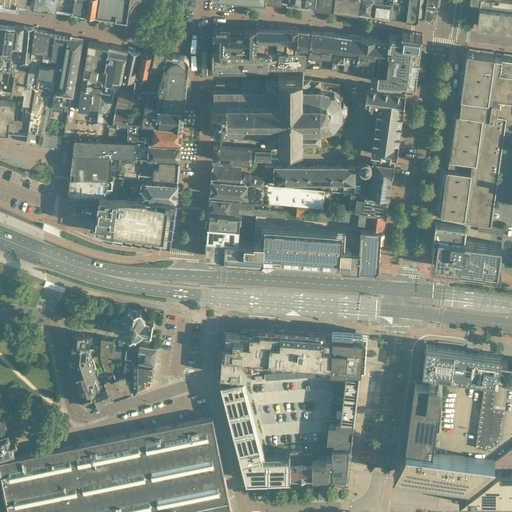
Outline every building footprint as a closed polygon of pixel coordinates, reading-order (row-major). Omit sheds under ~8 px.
[(57,0),(56,7),(73,9),(74,0),(57,0)] [(84,11),(85,0),(74,0),(73,9),(84,11)] [(85,0),(84,11),(85,11),(96,13),(97,13),(99,0),(85,0)] [(99,0),(97,13),(103,14),(106,18),(109,15),(115,16),(127,18),(128,9),(131,9),(131,7),(132,4),(134,2),(135,0),(99,0)] [(359,11),(360,0),(334,0),(333,8),(337,8),(336,9),(338,10),(339,8),(359,11)] [(372,13),(373,0),(360,0),(359,11),(372,13)] [(391,16),(393,0),(373,0),(372,13),(391,16)] [(393,0),(391,16),(406,18),(408,0),(393,0)] [(420,0),(408,0),(406,18),(415,19),(418,17),(420,0)] [(435,24),(438,0),(426,0),(424,18),(430,21),(432,22),(434,22),(434,24),(435,24)] [(511,0),(480,0),(480,2),(477,25),(511,29),(511,0)] [(0,67),(2,55),(3,55),(5,37),(6,23),(0,22),(0,130),(3,131),(9,131),(10,119),(14,119),(16,100),(0,98),(0,67)] [(13,43),(15,24),(6,23),(5,37),(3,55),(2,55),(0,67),(0,69),(10,71),(10,69),(11,65),(12,58),(12,56),(13,43)] [(22,45),(24,25),(15,24),(13,43),(12,56),(12,58),(11,65),(19,66),(20,63),(20,61),(21,54),(22,49),(22,45)] [(30,62),(34,28),(34,26),(24,25),(22,45),(22,49),(21,54),(20,61),(20,63),(19,66),(19,70),(18,76),(15,76),(14,80),(13,85),(12,92),(25,94),(23,104),(29,105),(33,86),(26,85),(30,62)] [(286,51),(288,28),(287,28),(286,26),(283,27),(282,26),(279,27),(278,26),(272,29),(269,25),(265,27),(263,25),(259,27),(257,27),(256,37),(256,51),(286,51)] [(213,50),(256,51),(256,37),(257,27),(244,27),(230,27),(230,26),(213,26),(213,38),(214,38),(213,50)] [(51,58),(55,32),(34,28),(30,62),(26,85),(33,86),(35,87),(41,56),(51,58)] [(288,28),(286,51),(296,51),(296,46),(298,28),(297,28),(289,28),(288,28)] [(298,28),(296,46),(309,47),(312,29),(298,28)] [(308,55),(308,66),(314,67),(319,67),(324,31),(312,29),(309,47),(308,55)] [(371,79),(371,80),(388,82),(389,82),(403,82),(408,82),(409,83),(415,83),(416,83),(416,82),(417,77),(417,76),(417,71),(417,70),(418,65),(418,64),(419,59),(419,57),(420,52),(420,51),(420,46),(421,45),(421,40),(421,39),(422,34),(422,33),(421,33),(416,32),(414,32),(409,31),(408,31),(403,30),(401,30),(401,31),(401,34),(389,33),(388,39),(387,44),(386,68),(372,67),(371,67),(371,68),(371,79)] [(331,67),(336,32),(324,31),(319,67),(331,67)] [(60,83),(67,35),(68,34),(66,34),(65,35),(58,34),(58,33),(55,32),(51,58),(41,56),(35,87),(35,89),(41,91),(44,76),(50,77),(50,80),(52,82),(55,83),(60,83)] [(344,67),(348,34),(336,32),(331,67),(338,67),(344,67)] [(348,34),(344,67),(356,68),(360,36),(348,34)] [(81,38),(67,35),(60,83),(55,83),(52,103),(66,106),(65,109),(68,110),(81,38)] [(372,67),(376,38),(360,36),(356,68),(364,69),(371,68),(371,67),(372,67)] [(387,44),(388,39),(376,38),(372,67),(386,68),(387,44)] [(101,87),(109,44),(99,42),(88,40),(83,72),(81,85),(81,88),(79,107),(90,108),(99,109),(100,95),(101,87)] [(122,77),(128,47),(109,44),(101,87),(99,109),(97,123),(112,124),(114,113),(121,81),(120,81),(121,77),(122,77)] [(137,72),(141,50),(128,47),(122,77),(121,77),(120,81),(121,81),(114,113),(112,124),(127,124),(130,112),(133,95),(134,85),(135,80),(137,72)] [(159,82),(160,76),(166,50),(155,48),(154,53),(149,74),(149,79),(148,82),(145,101),(145,104),(152,105),(153,102),(155,93),(156,93),(159,82)] [(149,74),(154,53),(141,50),(137,72),(135,80),(134,85),(133,95),(130,112),(127,124),(136,124),(142,124),(145,104),(145,101),(148,82),(149,79),(149,74)] [(186,55),(184,54),(166,50),(160,76),(159,82),(156,93),(155,93),(153,102),(185,105),(189,61),(189,59),(188,58),(187,56),(186,55)] [(305,66),(306,51),(286,51),(256,51),(213,50),(213,55),(208,55),(208,74),(219,74),(222,72),(222,68),(305,66)] [(511,56),(508,56),(467,50),(461,96),(459,110),(455,110),(449,155),(449,156),(448,166),(443,165),(437,211),(439,211),(439,210),(442,211),(441,217),(452,219),(461,221),(478,224),(491,226),(506,117),(511,118),(511,56)] [(347,106),(344,103),(343,101),(341,102),(339,99),(340,82),(311,78),(312,77),(311,76),(310,77),(302,77),(302,76),(304,74),(303,73),(301,75),(280,75),(279,73),(277,74),(279,76),(279,78),(277,78),(275,76),(271,76),(270,78),(270,79),(267,79),(265,77),(264,78),(266,79),(241,79),(241,86),(240,86),(239,85),(238,82),(236,80),(232,80),(229,82),(217,82),(214,85),(214,86),(214,88),(212,88),(212,90),(214,90),(214,99),(213,99),(213,102),(212,102),(212,103),(209,103),(209,105),(212,105),(213,116),(209,116),(209,117),(212,117),(213,118),(213,121),(214,121),(214,130),(212,130),(212,132),(214,132),(214,134),(214,135),(217,138),(225,138),(227,135),(230,135),(230,138),(232,140),(235,140),(237,138),(237,135),(240,135),(240,134),(241,134),(241,132),(253,132),(253,134),(254,134),(254,132),(266,132),(266,140),(264,142),(265,143),(267,141),(269,141),(269,142),(271,144),(275,144),(276,142),(276,141),(279,141),(279,144),(277,146),(279,147),(280,145),(301,145),(303,147),(304,146),(303,144),(308,145),(308,146),(309,146),(309,144),(313,144),(313,145),(314,145),(314,144),(320,144),(321,145),(322,144),(321,143),(321,133),(324,132),(324,131),(333,128),(334,129),(335,128),(334,127),(341,118),(341,117),(343,118),(344,116),(347,113),(347,106)] [(42,145),(44,132),(45,129),(44,129),(44,128),(49,121),(52,103),(55,83),(52,82),(50,80),(50,77),(44,76),(41,91),(35,89),(28,133),(27,137),(27,139),(27,140),(28,141),(29,142),(30,143),(31,143),(42,145)] [(405,91),(367,86),(366,88),(364,99),(365,99),(364,100),(365,100),(365,101),(364,106),(377,107),(371,153),(396,156),(398,141),(403,106),(405,92),(405,91)] [(183,126),(185,105),(153,102),(152,105),(145,104),(142,124),(183,126)] [(16,132),(17,119),(14,119),(10,119),(9,131),(16,132)] [(181,142),(183,126),(142,124),(136,124),(127,124),(128,140),(138,140),(144,140),(152,140),(181,142)] [(44,132),(42,145),(57,147),(56,144),(57,134),(50,133),(50,130),(45,129),(44,132)] [(180,159),(181,144),(152,142),(152,140),(144,140),(138,140),(128,140),(75,137),(73,153),(109,155),(120,155),(140,157),(180,159)] [(254,162),(255,157),(254,157),(255,148),(214,145),(213,159),(254,162)] [(271,157),(271,148),(255,148),(254,157),(255,157),(271,157)] [(111,156),(109,156),(109,155),(73,153),(72,156),(71,167),(71,171),(72,177),(70,177),(70,178),(107,178),(107,176),(111,177),(111,156)] [(365,154),(364,158),(275,157),(275,166),(265,166),(265,180),(276,180),(325,185),(376,193),(388,194),(393,158),(365,154)] [(139,173),(140,157),(120,155),(118,178),(131,178),(138,178),(139,178),(139,173)] [(178,176),(180,159),(140,157),(139,173),(178,176)] [(240,177),(241,166),(213,164),(212,179),(256,183),(265,183),(265,176),(244,174),(244,177),(240,177)] [(106,195),(106,185),(112,186),(113,177),(111,177),(107,176),(107,178),(70,178),(69,195),(71,195),(88,195),(106,195)] [(131,178),(130,196),(176,199),(178,182),(168,181),(146,180),(139,178),(138,178),(131,178)] [(274,184),(265,183),(256,183),(212,179),(211,179),(210,193),(220,194),(246,196),(246,199),(278,203),(297,205),(319,206),(323,207),(325,189),(295,186),(285,185),(274,184)] [(386,213),(389,196),(355,192),(350,192),(348,209),(386,213)] [(96,220),(95,223),(103,227),(102,233),(171,243),(174,217),(175,216),(175,215),(175,211),(177,199),(176,199),(130,196),(130,197),(106,195),(71,195),(74,200),(98,200),(96,217),(96,220)] [(240,201),(240,198),(210,196),(208,210),(217,211),(217,210),(240,213),(242,213),(256,214),(273,215),(273,216),(285,217),(289,217),(289,211),(254,207),(254,203),(240,201)] [(318,219),(319,206),(297,205),(296,217),(318,219)] [(386,213),(348,209),(330,207),(323,207),(319,206),(318,219),(318,220),(362,225),(384,227),(386,213)] [(208,210),(207,223),(239,225),(240,218),(240,213),(217,210),(217,211),(208,210)] [(383,238),(384,228),(384,227),(362,225),(318,220),(289,217),(285,217),(273,216),(273,215),(256,214),(254,240),(239,240),(238,240),(206,237),(206,238),(204,238),(202,239),(202,248),(203,250),(205,250),(205,251),(205,254),(207,256),(261,260),(264,257),(281,258),(281,257),(284,257),(284,258),(300,259),(300,258),(303,259),(303,260),(320,261),(320,260),(322,260),(322,261),(339,262),(339,263),(342,265),(376,268),(379,265),(380,249),(381,249),(381,241),(380,241),(380,238),(383,238)] [(498,270),(501,243),(473,240),(464,239),(466,226),(440,223),(435,222),(432,248),(434,249),(436,249),(435,255),(434,261),(441,262),(447,263),(446,267),(448,268),(458,269),(468,270),(497,274),(498,270)] [(238,240),(239,225),(207,223),(206,237),(238,240)] [(478,224),(477,231),(490,233),(491,226),(478,224)] [(154,321),(154,320),(154,319),(153,319),(152,319),(152,320),(146,319),(145,317),(144,315),(143,314),(142,312),(141,311),(141,310),(140,310),(139,310),(130,309),(130,308),(129,308),(128,308),(128,309),(126,310),(125,310),(123,311),(122,313),(121,314),(116,313),(116,312),(115,312),(115,313),(100,310),(98,323),(104,324),(103,328),(121,332),(123,334),(123,335),(124,335),(125,335),(135,336),(135,337),(136,337),(136,336),(138,335),(140,335),(141,334),(142,332),(144,331),(150,332),(150,333),(151,333),(152,333),(152,332),(151,331),(153,321),(154,321)] [(221,363),(220,373),(224,374),(224,376),(223,377),(222,381),(245,377),(250,376),(251,364),(246,364),(246,354),(320,359),(331,360),(331,358),(332,333),(268,329),(268,331),(250,330),(250,334),(240,333),(238,333),(234,332),(233,331),(231,332),(223,332),(221,363)] [(331,360),(330,368),(331,368),(343,367),(360,368),(360,366),(365,366),(366,352),(367,337),(367,332),(365,332),(332,329),(332,333),(331,358),(331,360)] [(73,336),(72,344),(90,346),(92,346),(93,340),(96,340),(96,335),(74,332),(74,336),(73,336)] [(112,349),(113,338),(101,336),(100,356),(103,356),(111,357),(111,353),(112,353),(112,349)] [(125,357),(125,359),(134,361),(139,362),(154,364),(157,345),(140,342),(139,347),(136,346),(135,348),(127,347),(125,357)] [(72,358),(70,359),(71,364),(74,363),(91,357),(89,353),(90,346),(72,344),(71,351),(71,352),(73,352),(72,358)] [(498,377),(500,360),(501,355),(478,351),(470,350),(466,350),(437,346),(430,345),(426,344),(422,371),(430,372),(438,373),(484,379),(497,381),(498,377)] [(111,353),(111,357),(112,357),(121,358),(122,350),(112,349),(112,353),(111,353)] [(91,357),(74,363),(75,367),(74,367),(76,374),(94,368),(92,362),(96,360),(96,359),(99,358),(98,356),(95,356),(91,357)] [(103,356),(100,356),(105,372),(106,373),(104,373),(105,376),(104,377),(105,379),(112,398),(131,391),(130,388),(128,381),(126,376),(125,374),(116,377),(114,371),(112,366),(112,357),(111,357),(103,356)] [(121,358),(120,367),(134,370),(134,374),(127,373),(125,373),(125,374),(126,376),(128,381),(130,388),(134,388),(134,391),(134,392),(151,385),(154,364),(139,362),(134,361),(125,359),(122,359),(121,358)] [(100,378),(99,375),(96,367),(94,368),(76,374),(79,381),(80,381),(81,385),(100,378)] [(346,369),(345,381),(358,382),(359,369),(346,369)] [(442,384),(436,384),(438,373),(430,372),(429,383),(421,382),(415,381),(413,395),(409,426),(407,437),(406,448),(432,452),(434,442),(435,432),(442,384)] [(100,378),(81,385),(82,388),(81,389),(84,396),(105,388),(102,380),(105,379),(104,377),(105,376),(104,373),(99,375),(100,378)] [(222,381),(221,381),(247,479),(248,479),(256,479),(259,479),(267,478),(267,479),(270,479),(270,478),(278,478),(281,478),(289,478),(290,478),(290,463),(290,454),(289,454),(289,450),(285,450),(285,454),(289,454),(289,457),(285,457),(281,457),(281,458),(275,458),(275,457),(271,457),(265,457),(265,458),(261,458),(261,459),(254,459),(253,456),(256,456),(255,453),(260,452),(258,448),(260,448),(259,444),(258,440),(257,441),(255,434),(257,434),(256,430),(254,424),(253,421),(252,421),(250,415),(252,414),(248,401),(247,401),(245,395),(246,395),(245,391),(246,391),(245,387),(243,388),(243,385),(244,385),(243,381),(242,378),(245,377),(245,381),(249,380),(248,376),(245,377),(222,381)] [(112,398),(105,379),(102,380),(105,388),(84,396),(86,403),(87,403),(88,406),(112,398)] [(484,379),(481,402),(494,404),(497,385),(497,381),(484,379)] [(343,397),(342,400),(342,405),(355,407),(356,399),(358,382),(345,381),(343,392),(343,393),(343,397)] [(342,405),(340,419),(354,420),(355,407),(342,405)] [(0,406),(0,456),(14,452),(14,451),(12,445),(17,444),(17,443),(16,439),(16,438),(15,438),(11,439),(10,439),(9,433),(8,432),(6,424),(0,406)] [(501,438),(505,409),(493,407),(489,436),(501,438)] [(232,511),(213,416),(213,415),(211,415),(211,416),(0,458),(0,465),(8,506),(0,507),(0,511),(232,511)] [(329,423),(327,440),(334,440),(334,445),(351,445),(351,443),(354,420),(340,419),(337,419),(336,423),(329,423)] [(486,448),(489,437),(477,435),(476,440),(475,447),(486,448)] [(312,456),(311,456),(312,478),(345,477),(348,477),(349,461),(351,445),(334,445),(334,446),(332,446),(332,454),(326,454),(326,458),(312,458),(312,456)] [(494,461),(495,461),(432,452),(406,448),(405,456),(402,456),(399,461),(396,466),(395,469),(393,471),(394,471),(398,472),(402,472),(403,472),(467,481),(472,478),(483,470),(486,468),(485,467),(481,467),(482,460),(494,461)] [(511,448),(483,471),(483,498),(497,498),(497,500),(511,499),(511,448)] [(291,463),(290,463),(290,478),(291,478),(312,478),(311,456),(312,456),(312,452),(303,453),(303,451),(290,451),(291,463)]
